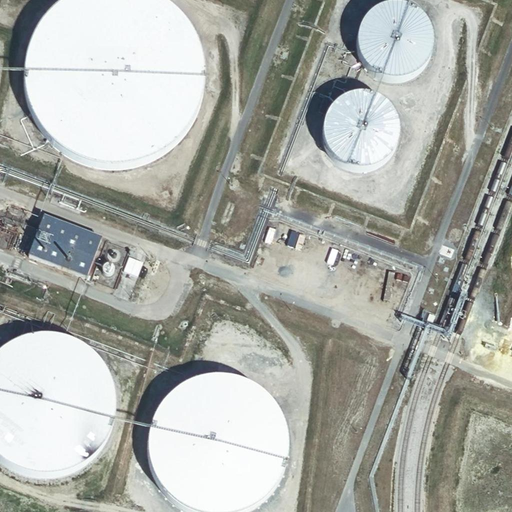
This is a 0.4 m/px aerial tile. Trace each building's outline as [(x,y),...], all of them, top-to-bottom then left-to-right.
[(24,74),(23,83),(23,85),(24,91),(26,100),(29,111),(33,121),(38,129),(41,135),(48,143),(54,148),(63,155),(69,159),(79,164),(88,167),(96,169),(104,171),(111,171),(122,171),(132,169),(140,167),(148,164),(158,159),(168,153),(174,148),(179,143),(186,136),(188,132),(193,124),(198,112),(201,105),(203,94),(204,86),(204,78),(203,69),(202,59),(199,52),(195,42),(192,36),(188,29),(183,23),(177,16),(170,10),(164,5),(157,1),(154,0),(73,0),(72,1),(65,5),(56,11),(51,15),(44,23),(41,27),(37,34),(31,43),(28,51),(25,61),(24,69),(24,74)] [(390,76),(403,76),(414,71),(424,64),(430,54),(433,42),(432,30),(427,20),(419,11),(409,5),(397,3),(385,4),(374,10),(365,19),(360,30),(359,42),(362,54),(369,65),(379,72),(390,76)] [(356,165),(368,165),(380,160),(389,153),(396,143),(398,131),(397,119),(393,109),(385,100),(375,94),(362,91),(350,93),(339,99),(331,108),(326,119),(325,131),(328,143),(334,153),(344,161),(356,165)] [(44,220),(30,260),(86,281),(101,242),(44,220)] [(108,256),(108,258),(109,259),(109,261),(111,262),(113,263),(115,263),(117,261),(118,261),(119,259),(119,256),(117,253),(116,253),(114,252),(112,252),(110,254),(109,254),(108,256)] [(145,261),(132,295),(146,301),(160,266),(145,261)] [(103,271),(103,274),(103,275),(104,277),(107,279),(109,279),(111,278),(113,277),(114,274),(114,273),(113,270),(112,269),(110,268),(108,268),(106,268),(104,269),(103,271)] [(91,358),(87,354),(86,353),(85,352),(81,350),(74,347),(69,344),(62,342),(53,341),(48,340),(42,340),(32,341),(28,342),(22,344),(16,346),(10,350),(4,353),(0,356),(0,463),(3,466),(8,470),(13,472),(17,474),(26,478),(33,479),(41,480),(52,480),(61,478),(68,476),(75,473),(81,470),(85,468),(91,463),(97,457),(100,453),(103,449),(107,442),(109,438),(112,431),(114,424),(115,413),(115,405),(114,397),(112,390),(111,386),(109,381),(105,375),(101,368),(98,364),(91,358)] [(183,391),(179,393),(175,396),(170,401),(164,407),(161,411),(157,417),(155,422),(152,428),(150,437),(149,442),(148,449),(148,455),(149,459),(150,465),(151,469),(154,479),(157,486),(161,491),(164,496),(170,502),(174,506),(182,511),(183,511),(252,511),(256,510),(259,508),(264,504),(271,496),(275,492),(278,487),(282,479),(284,476),(285,471),(287,464),(288,459),(288,450),(288,443),(287,437),(286,433),(283,426),(282,422),(278,416),(275,411),(269,404),(263,398),(258,394),(249,388),(239,385),(230,382),(222,382),(214,382),(210,382),(202,383),(198,384),(190,387),(183,391)]
